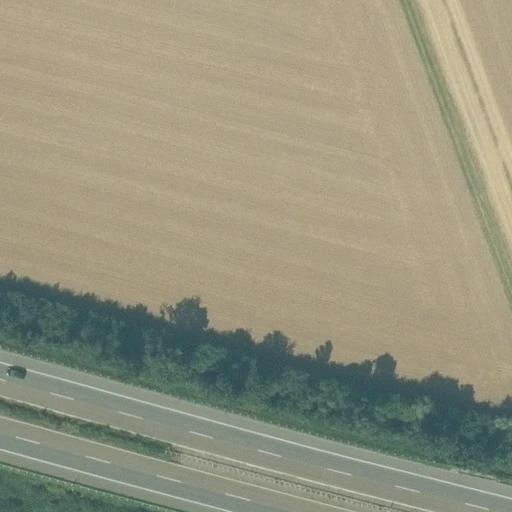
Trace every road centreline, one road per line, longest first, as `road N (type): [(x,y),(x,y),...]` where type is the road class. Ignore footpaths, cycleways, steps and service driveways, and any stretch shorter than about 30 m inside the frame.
road 1 (motorway): [(511,510),(0,371)]
road 2 (motorway): [(0,425),(309,511)]
